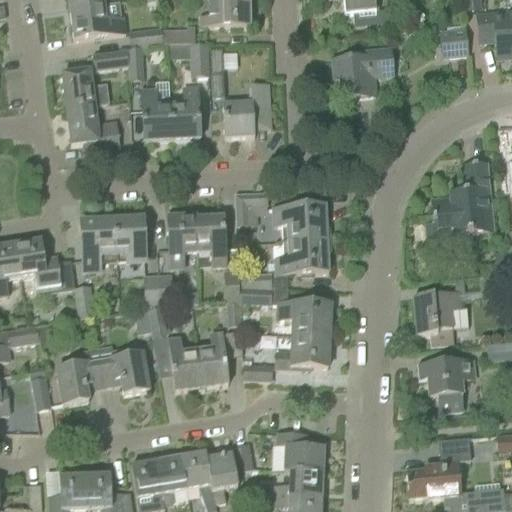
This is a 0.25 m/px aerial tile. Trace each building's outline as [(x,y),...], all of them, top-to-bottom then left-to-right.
[(101,0),(66,0),(68,15),(103,10),(101,0)] [(328,0),(329,3),(342,2),(344,19),(351,18),(364,17),(373,16),(371,0),(328,0)] [(459,0),(462,19),(480,17),(478,0),(459,0)] [(511,1),(510,1),(511,17),(475,21),(478,48),(494,47),(496,65),(511,63),(511,1)] [(196,34),(249,34),(249,3),(196,4),(204,4),(205,22),(196,22),(196,34)] [(123,23),(105,25),(103,10),(68,15),(72,46),(125,39),(123,23)] [(192,49),(193,32),(184,31),(184,35),(160,35),(162,51),(192,49)] [(439,64),(466,63),(464,31),(444,32),(444,36),(438,36),(439,64)] [(160,35),(159,36),(159,34),(125,38),(127,55),(140,54),(162,51),(160,35)] [(188,84),(208,82),(206,50),(186,52),(188,84)] [(127,88),(142,87),(140,54),(127,55),(126,55),(127,72),(127,73),(126,73),(127,88)] [(221,54),(208,55),(211,104),(223,103),(221,54)] [(373,84),(392,82),(389,54),(350,57),(351,64),(330,66),(332,86),(338,85),(340,105),(360,103),(359,94),(374,93),(373,84)] [(127,73),(127,72),(126,55),(90,60),(92,77),(126,73),(127,73)] [(65,116),(94,112),(89,76),(61,79),(65,116)] [(252,127),(269,127),(267,89),(249,90),(250,107),(221,108),(223,144),(253,142),(252,127)] [(199,145),(198,125),(196,92),(180,93),(181,110),(169,110),(170,146),(199,145)] [(168,102),(156,102),(155,94),(140,95),(143,147),(170,146),(169,110),(168,110),(168,102)] [(115,128),(96,130),(94,112),(65,116),(70,151),(93,148),(95,160),(119,157),(115,128)] [(492,237),(487,189),(485,169),(461,171),(463,198),(448,199),(449,204),(430,206),(432,220),(430,220),(431,226),(422,227),(425,253),(454,250),(453,241),(492,237)] [(252,199),(233,200),(234,220),(235,233),(248,232),(247,213),(266,212),(265,198),(252,199)] [(282,247),(325,245),(323,211),(272,214),(273,234),(281,233),(282,247)] [(197,274),(195,222),(194,216),(166,217),(169,277),(183,276),(183,261),(195,260),(196,274),(197,274)] [(222,218),(194,219),(194,216),(195,222),(197,274),(210,273),(210,274),(224,274),(222,218)] [(144,270),(143,244),(142,224),(114,226),(116,268),(124,268),(124,271),(144,270)] [(100,269),(116,268),(114,226),(80,227),(82,279),(100,279),(100,269)] [(506,277),(511,275),(511,237),(503,239),(506,277)] [(272,281),(327,278),(325,245),(282,247),(283,263),(271,264),(272,281)] [(44,270),(43,265),(40,246),(14,250),(20,283),(33,280),(36,296),(60,291),(57,268),(44,270)] [(3,286),(20,283),(14,250),(0,251),(0,302),(5,302),(3,286)] [(237,282),(236,282),(235,276),(221,276),(222,310),(238,309),(237,293),(237,282)] [(237,293),(270,294),(269,280),(237,282),(237,293)] [(146,314),(158,313),(157,281),(141,281),(143,315),(146,314)] [(158,313),(171,312),(170,281),(157,281),(158,313)] [(493,283),(478,285),(479,296),(494,294),(493,283)] [(76,325),(94,323),(89,291),(72,294),(76,325)] [(271,311),(270,294),(237,293),(238,309),(238,310),(271,311)] [(462,315),(458,316),(457,298),(411,303),(415,342),(429,341),(430,351),(450,349),(448,335),(464,334),(462,315)] [(239,332),(238,310),(238,309),(222,310),(222,311),(225,311),(225,332),(239,332)] [(329,311),(309,310),(275,309),(274,326),(289,326),(288,341),(327,343),(329,311)] [(158,313),(146,314),(146,316),(150,337),(152,343),(166,341),(161,315),(172,314),(171,312),(158,313)] [(150,337),(146,316),(146,314),(143,315),(132,317),(136,340),(150,337)] [(39,356),(53,354),(49,330),(36,332),(38,348),(39,356)] [(38,348),(36,332),(4,337),(6,351),(6,353),(38,348)] [(227,390),(224,370),(220,337),(207,339),(209,352),(195,354),(200,393),(227,390)] [(326,374),(327,343),(288,341),(288,357),(275,357),(274,374),(309,376),(309,373),(326,374)] [(195,354),(181,356),(179,343),(166,345),(171,381),(173,397),(200,393),(195,354)] [(486,367),(511,364),(511,349),(484,352),(486,367)] [(0,369),(8,368),(6,353),(6,351),(0,352),(0,369)] [(148,396),(145,376),(142,358),(114,363),(113,358),(97,361),(102,390),(120,387),(122,401),(148,396)] [(85,393),(102,390),(97,361),(86,363),(87,367),(55,373),(61,411),(87,407),(85,393)] [(459,386),(472,385),(470,367),(422,371),(423,380),(419,380),(419,386),(427,385),(428,403),(437,402),(438,418),(461,416),(460,400),(459,386)] [(270,386),(270,372),(242,370),(242,385),(270,386)] [(46,400),(49,399),(44,375),(29,378),(30,385),(28,385),(34,417),(49,414),(46,400)] [(5,394),(0,395),(0,420),(8,419),(5,394)] [(305,451),(306,440),(275,439),(275,451),(284,452),(283,476),(321,478),(323,452),(305,451)] [(511,458),(511,439),(494,442),(496,460),(511,458)] [(252,475),(251,469),(248,449),(235,451),(240,477),(252,475)] [(236,492),(233,473),(230,454),(205,458),(214,509),(225,508),(223,495),(236,492)] [(423,476),(405,477),(407,504),(426,502),(426,505),(442,503),(443,511),(499,511),(498,495),(473,497),(459,499),(456,467),(469,466),(468,456),(442,458),(438,459),(440,471),(423,473),(423,476)] [(213,511),(213,510),(214,509),(205,458),(180,462),(186,496),(197,494),(202,511),(213,511)] [(173,498),(186,496),(180,462),(156,467),(163,511),(164,511),(171,511),(174,506),(173,498)] [(163,511),(156,467),(129,471),(136,511),(163,511)] [(131,511),(129,499),(109,499),(109,475),(83,476),(84,511),(131,511)] [(84,511),(83,476),(57,477),(58,501),(45,501),(45,511),(84,511)] [(320,503),(321,478),(283,476),(283,477),(287,477),(286,491),(269,490),(269,491),(262,491),(261,500),(260,500),(260,501),(268,501),(320,503)] [(26,511),(39,511),(39,490),(27,491),(26,511)] [(319,511),(320,503),(268,501),(268,511),(276,511),(319,511)]
